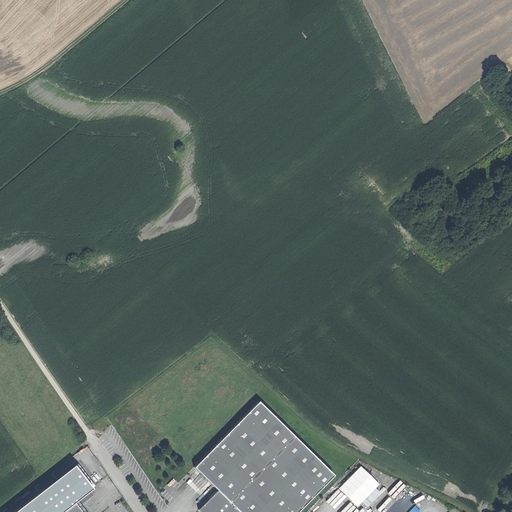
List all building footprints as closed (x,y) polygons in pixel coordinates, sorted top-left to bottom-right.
[(258,402),(194,468),(217,491),(238,511),(298,511),(333,476),(258,402)] [(342,484),(360,502),(377,484),(360,466),(342,484)] [(61,511),(74,502),(57,480),(25,505),(30,511),(61,511)] [(355,506),(360,502),(342,484),(337,488),(345,496),(355,506)] [(238,511),(217,491),(198,510),(200,511),(238,511)] [(82,511),(74,502),(61,511),(82,511)]
